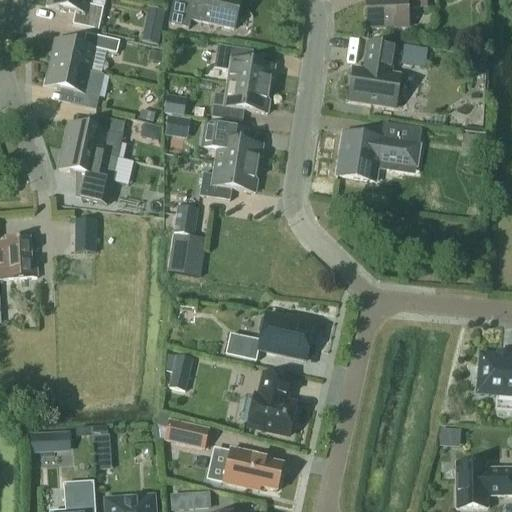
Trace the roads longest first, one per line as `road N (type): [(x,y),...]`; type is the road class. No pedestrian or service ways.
road 1 (residential): [(372,299),(299,214),(296,186),(318,39),(312,0)]
road 2 (residential): [(325,511),(372,299)]
road 3 (residential): [(372,299),(511,312)]
